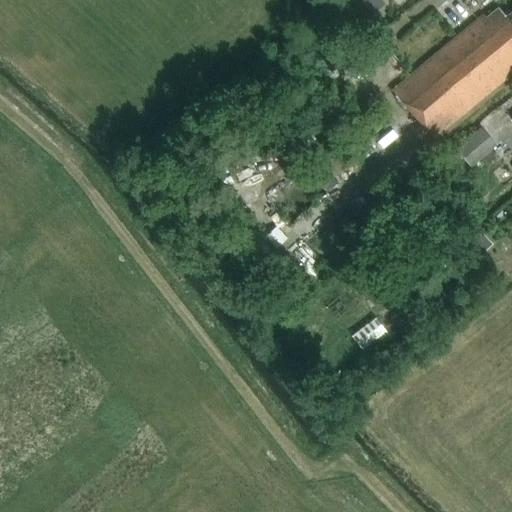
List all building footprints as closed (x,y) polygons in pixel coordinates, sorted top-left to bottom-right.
[(381,0),(343,0),(361,21),(357,24),(368,37),(379,28),(368,15),(384,3),(381,0)] [(499,8),(487,18),(484,14),(392,90),(436,141),(511,78),(511,11),(506,16),(499,8)] [(468,166),(494,144),(479,127),(454,148),(468,166)] [(346,148),(348,151),(354,157),(370,144),(362,134),(346,148)] [(325,170),(348,151),(341,142),(307,171),(325,191),(335,182),(325,170)] [(457,156),(448,164),(458,176),(467,169),(457,156)] [(361,195),(354,200),(359,207),(355,210),(364,221),(391,198),(383,188),(380,190),(374,183),(367,190),(372,196),(366,201),(361,195)] [(496,216),(501,221),(507,215),(502,210),(496,216)] [(494,244),(484,234),(471,245),(480,256),(494,244)]
